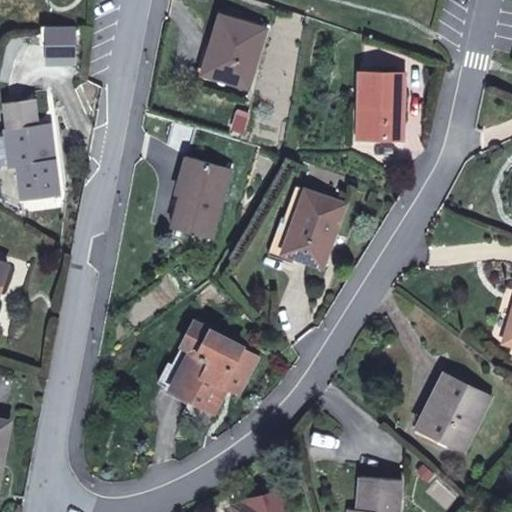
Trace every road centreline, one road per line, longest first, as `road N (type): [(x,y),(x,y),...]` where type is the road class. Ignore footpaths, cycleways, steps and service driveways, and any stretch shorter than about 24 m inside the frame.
road 1 (residential): [(489,0),(449,158),(324,368),(239,458),(92,509),(46,501)]
road 2 (residential): [(46,501),(145,0)]
